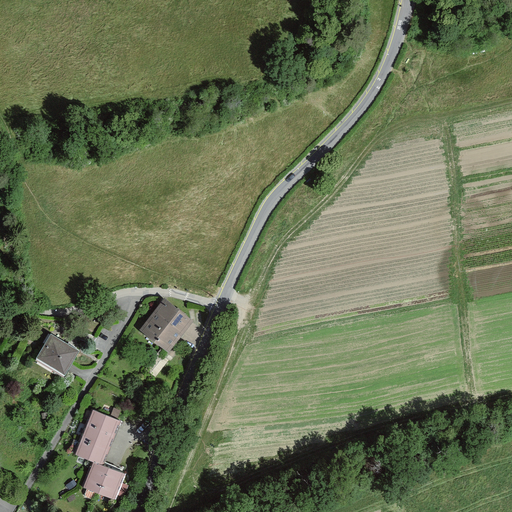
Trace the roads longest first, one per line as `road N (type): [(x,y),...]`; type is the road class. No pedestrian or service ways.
road 1 (residential): [(406,0),(379,82),(273,197),(221,308)]
road 2 (residential): [(0,299),(69,312),(119,294),(163,292),(221,308)]
road 3 (residential): [(221,308),(138,511)]
